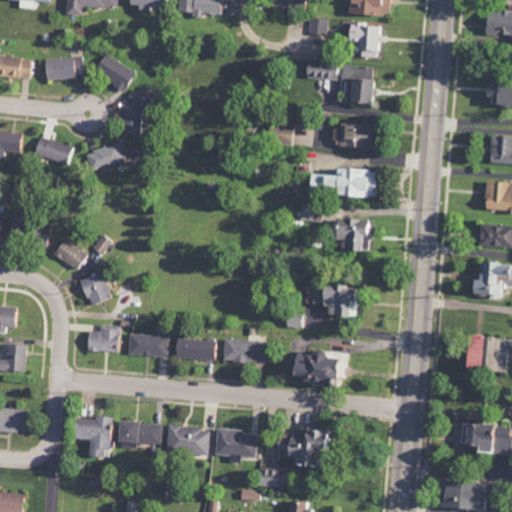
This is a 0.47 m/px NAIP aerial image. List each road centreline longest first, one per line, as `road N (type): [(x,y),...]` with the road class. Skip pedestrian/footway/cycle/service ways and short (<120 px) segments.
road 1 (primary): [(406,511),(445,0)]
road 2 (residential): [(414,409),(59,378)]
road 3 (residential): [(59,378),(59,311),(51,293),(35,280),(0,273)]
road 4 (residential): [(59,378),(52,440),(33,456),(0,457)]
